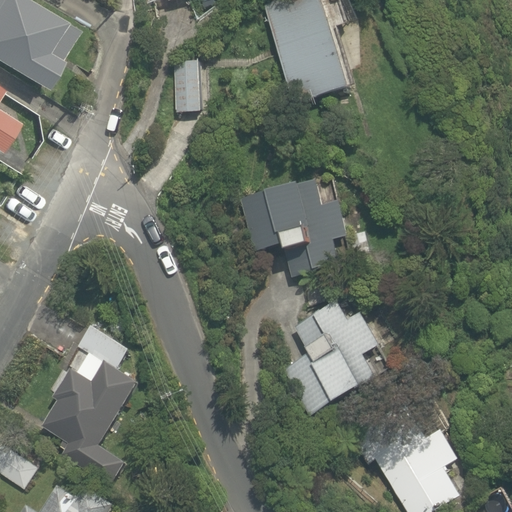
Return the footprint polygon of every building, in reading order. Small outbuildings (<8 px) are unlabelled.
[(39,0),(0,0),(0,60),(47,86),(82,23),(39,0)] [(330,0),(264,0),(299,106),(359,86),(330,0)] [(208,56),(171,58),(174,113),(211,112),(208,56)] [(0,97),(7,87),(0,82),(0,151),(1,152),(21,122),(0,108),(0,97)] [(242,201),(255,253),(282,246),(291,279),(370,258),(355,203),(334,208),(327,179),(242,201)] [(350,293),(297,318),(316,359),(298,368),(319,412),(404,371),(376,312),(362,318),(350,293)] [(133,343),(92,321),(80,342),(121,365),(133,343)] [(104,452),(144,383),(108,362),(98,379),(79,367),(49,421),(104,452)] [(365,436),(410,511),(440,511),(455,503),(460,511),(465,511),(495,494),(435,395),(365,436)] [(17,452),(5,474),(27,487),(40,465),(17,452)] [(117,511),(120,508),(90,486),(83,495),(68,485),(49,511),(39,511),(33,508),(30,511),(117,511)]
